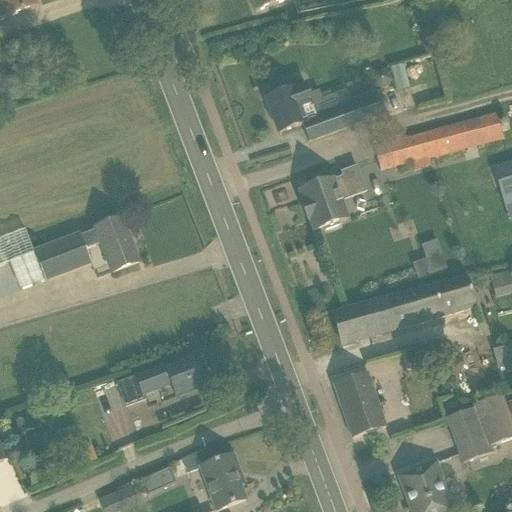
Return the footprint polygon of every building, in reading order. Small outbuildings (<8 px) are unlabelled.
[(0,0),(0,1),(6,18),(18,15),(37,8),(34,0),(0,0)] [(250,0),(255,13),(274,6),(285,2),(289,1),(288,0),(250,0)] [(376,73),(372,80),(374,87),(382,90),(389,87),(393,81),(390,74),(383,70),(376,73)] [(302,126),(308,142),(383,114),(375,92),(349,102),(351,107),(317,119),(305,85),(266,100),(278,134),(302,126)] [(373,148),(380,171),(502,138),(495,115),(373,148)] [(511,162),(493,168),(505,207),(511,205),(511,162)] [(309,220),(313,232),(323,228),(324,231),(338,226),(337,223),(346,220),(339,202),(364,193),(355,168),(340,173),(342,178),(332,181),(332,180),(299,192),(303,204),(301,205),(307,220),(309,220)] [(80,236),(34,253),(44,281),(91,264),(86,251),(101,246),(112,274),(138,264),(121,220),(95,230),(95,231),(80,237),(80,236)] [(25,231),(0,240),(0,267),(9,263),(20,291),(44,281),(34,253),(33,253),(25,231)] [(412,263),(416,277),(445,270),(437,240),(421,244),(425,259),(412,263)] [(506,273),(489,278),(492,288),(493,291),(510,286),(506,273)] [(333,314),(342,347),(361,342),(410,327),(410,328),(474,309),(465,278),(352,309),(333,314)] [(511,344),(495,350),(502,370),(511,366),(511,344)] [(401,357),(404,372),(446,363),(442,349),(401,357)] [(118,385),(115,386),(124,409),(127,408),(144,401),(142,395),(170,384),(175,397),(205,386),(195,360),(176,367),(165,371),(164,367),(135,378),(118,385)] [(333,386),(352,440),(385,429),(379,410),(367,375),(352,380),(333,386)] [(448,421),(463,466),(494,456),(491,448),(511,440),(511,430),(500,398),(472,407),(474,412),(448,421)] [(0,463),(8,460),(0,440),(0,463)] [(200,469),(216,511),(218,511),(245,502),(235,475),(239,474),(233,457),(200,469)] [(408,507),(410,511),(448,511),(437,482),(442,480),(436,463),(414,472),(414,473),(398,479),(404,496),(406,495),(410,507),(408,507)] [(143,479),(147,489),(166,482),(163,472),(143,479)] [(103,501),(108,511),(111,511),(116,510),(117,511),(118,511),(138,503),(132,491),(129,493),(128,490),(103,501)]
